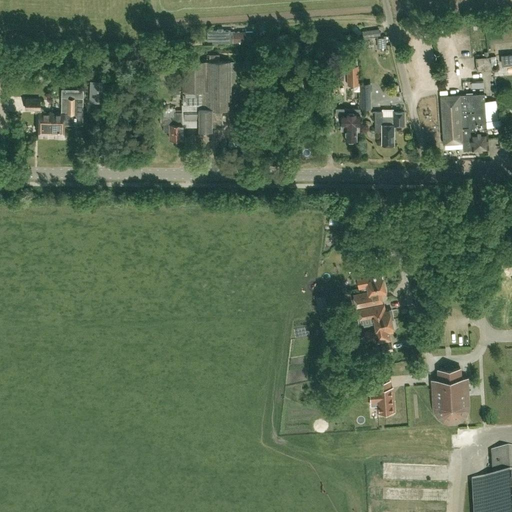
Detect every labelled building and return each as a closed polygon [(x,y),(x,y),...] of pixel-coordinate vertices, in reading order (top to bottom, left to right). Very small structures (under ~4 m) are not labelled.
[(230,30),(224,30),(222,28),(217,28),(217,30),(207,30),(207,40),(216,40),(216,42),(224,42),(253,42),(253,32),(230,32),(230,30)] [(377,38),(378,46),(386,45),(385,37),(377,38)] [(490,56),(489,56),(488,51),(484,51),(484,57),(475,58),(477,71),(492,69),(490,56)] [(231,108),(230,61),(182,61),(183,106),(182,106),(182,111),(182,115),(182,126),(199,126),(199,129),(206,129),(206,126),(222,126),(222,109),(231,108)] [(348,66),(348,84),(358,84),(358,66),(348,66)] [(105,81),(90,80),(89,101),(104,102),(105,81)] [(371,89),(367,89),(367,83),(362,83),(362,89),(361,89),(362,108),(371,107),(371,89)] [(484,93),(440,95),(443,143),(462,142),(462,150),(487,148),(484,93)] [(51,137),(52,121),(52,112),(43,111),(44,108),(40,108),(40,99),(26,98),(26,109),(35,109),(35,112),(39,112),(38,136),(51,137)] [(75,113),(75,98),(68,98),(62,98),(61,108),(61,112),(52,112),(52,121),(51,137),(58,137),(58,139),(64,139),(65,138),(67,136),(67,134),(66,132),(64,131),(65,113),(75,113)] [(183,138),(182,126),(182,115),(182,111),(175,111),(175,115),(160,116),(160,124),(164,124),(164,131),(169,131),(169,138),(183,138)] [(352,113),(341,113),(341,125),(345,125),(345,140),(356,140),(356,131),(359,131),(360,111),(352,111),(352,113)] [(394,111),(394,117),(382,117),(383,111),(376,111),(375,130),(382,130),(381,144),(394,144),(394,124),(404,125),(405,112),(394,111)] [(464,173),(472,173),(473,155),(464,155),(464,173)] [(374,237),(372,226),(359,229),(361,240),(374,237)] [(359,288),(368,286),(383,283),(381,273),(378,274),(377,271),(366,274),(363,265),(355,267),(356,272),(355,272),(359,288)] [(386,292),(383,283),(368,286),(369,291),(353,294),(356,308),(384,302),(382,293),(386,292)] [(391,309),(385,310),(384,304),(357,309),(359,319),(373,317),(374,323),(393,319),(391,309)] [(392,326),(395,325),(393,319),(374,323),(375,330),(373,330),(375,340),(390,337),(388,330),(393,329),(392,326)] [(372,344),(373,351),(392,347),(390,340),(372,344)] [(433,378),(434,405),(436,411),(439,416),(443,419),(449,421),(455,421),(460,418),(464,414),(467,409),(468,403),(466,376),(461,376),(460,367),(453,367),(453,365),(445,365),(445,367),(438,368),(438,378),(433,378)] [(375,381),(376,388),(370,388),(371,401),(377,401),(378,412),(384,411),(386,413),(391,413),(393,411),(394,411),(392,387),(390,387),(390,380),(375,381)] [(472,482),(474,511),(511,511),(511,450),(492,452),(494,480),(472,481),(472,482)] [(402,471),(403,480),(412,479),(411,471),(402,471)] [(382,489),(381,499),(403,499),(403,489),(382,489)]
